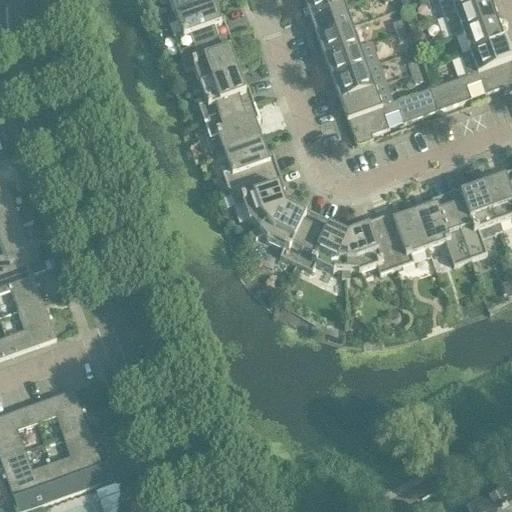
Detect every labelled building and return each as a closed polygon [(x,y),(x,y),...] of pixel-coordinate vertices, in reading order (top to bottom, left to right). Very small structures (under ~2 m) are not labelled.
[(212,8),(209,0),(157,0),(161,7),(168,4),(173,18),(165,21),(167,25),(212,8)] [(345,10),(340,0),(308,0),(303,2),(310,23),(345,10)] [(489,4),(487,0),(436,0),(443,21),(455,16),(455,17),(489,4)] [(496,24),(489,4),(455,17),(462,37),(496,24)] [(230,41),(224,25),(223,23),(219,25),(212,8),(167,25),(168,28),(176,25),(181,39),(173,41),(179,59),(230,41)] [(352,31),(350,25),(345,10),(310,23),(311,25),(310,25),(317,43),(352,31)] [(418,30),(416,25),(415,20),(406,23),(410,33),(418,30)] [(504,44),(497,25),(496,25),(496,24),(462,37),(469,57),(504,44)] [(404,35),(401,25),(392,28),(396,38),(404,35)] [(421,39),(418,30),(410,33),(413,42),(421,39)] [(359,50),(352,31),(317,43),(324,63),(359,51),(359,50)] [(408,44),(404,35),(396,38),(399,47),(408,44)] [(237,76),(231,59),(235,57),(230,41),(179,59),(185,76),(193,73),(198,86),(190,89),(191,93),(237,76)] [(477,77),(511,65),(504,44),(469,57),(476,76),(477,77)] [(378,67),(370,46),(359,50),(359,51),(324,63),(332,84),(378,67)] [(433,70),(429,61),(421,64),(424,73),(433,70)] [(511,68),(511,66),(511,65),(477,77),(476,76),(428,94),(437,116),(471,104),(466,91),(480,86),(485,99),(506,91),(508,96),(511,94),(511,68)] [(419,75),(415,66),(407,69),(410,78),(419,75)] [(385,87),(378,67),(332,84),(339,104),(385,87)] [(436,80),(433,70),(424,73),(428,83),(436,80)] [(422,85),(419,75),(410,78),(414,88),(422,85)] [(254,108),(248,92),(243,93),(237,76),(191,93),(193,96),(200,94),(205,107),(197,110),(203,126),(254,108)] [(381,111),(392,107),(385,87),(339,104),(346,124),(381,112),(381,111)] [(402,129),(437,116),(428,94),(392,107),(381,111),(381,112),(346,124),(347,126),(347,125),(355,146),(355,147),(356,148),(358,149),(359,149),(361,149),(369,146),(367,141),(389,133),(384,121),(398,116),(402,129)] [(261,144),(255,127),(260,125),(254,108),(203,126),(209,143),(217,141),(222,154),(214,157),(216,160),(261,144)] [(278,176),(272,159),(268,161),(261,144),(216,160),(217,164),(225,161),(230,175),(222,178),(228,195),(278,176)] [(511,175),(497,180),(499,185),(482,191),(498,237),(502,236),(499,228),(511,223),(511,175)] [(285,210),(280,196),(280,195),(284,193),(278,176),(228,195),(234,211),(242,208),(249,227),(251,226),(256,232),(250,237),(253,240),(285,210)] [(498,237),(482,191),(465,197),(463,193),(446,199),(470,265),(487,259),(478,235),(492,230),(494,238),(498,237)] [(0,238),(22,230),(8,193),(2,195),(3,196),(0,196),(0,238)] [(470,265),(446,199),(429,205),(431,209),(414,216),(430,262),(431,262),(428,253),(445,247),(453,271),(470,265)] [(295,269),(318,221),(302,213),(300,217),(285,210),(253,240),(255,243),(262,237),(267,243),(265,246),(283,254),(280,261),(295,269)] [(430,262),(414,216),(397,222),(395,217),(378,223),(396,274),(413,267),(411,260),(424,255),(427,263),(430,262)] [(345,284),(347,240),(332,233),(335,228),(318,221),(295,269),(312,277),(315,269),(333,277),(334,275),(342,275),(341,284),(345,284)] [(396,274),(378,223),(361,229),(363,234),(347,240),(345,284),(349,284),(349,275),(357,276),(358,278),(376,272),(379,280),(396,274)] [(35,268),(22,230),(0,238),(0,279),(29,269),(29,270),(35,268)] [(0,321),(43,306),(29,270),(29,269),(0,279),(0,321)] [(56,344),(43,306),(0,321),(0,326),(12,360),(56,344)] [(0,363),(12,360),(0,326),(0,363)] [(88,432),(75,395),(30,411),(44,448),(88,432)] [(0,464),(44,448),(30,411),(0,421),(0,464)] [(101,469),(88,432),(44,448),(63,502),(113,484),(107,467),(101,469)] [(35,511),(63,502),(44,448),(0,464),(0,465),(16,511),(35,511)] [(511,511),(511,491),(508,494),(507,491),(497,497),(498,499),(493,502),(499,511),(511,511)] [(499,511),(493,502),(489,504),(488,502),(477,507),(478,510),(474,511),(499,511)]
